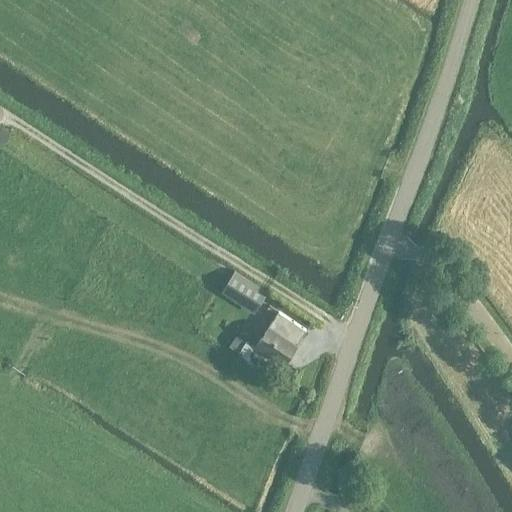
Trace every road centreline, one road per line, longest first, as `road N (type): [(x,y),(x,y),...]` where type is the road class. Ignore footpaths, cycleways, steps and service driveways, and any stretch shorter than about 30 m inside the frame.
road 1 (unclassified): [(292,511),(473,0)]
road 2 (track): [(4,389),(53,321),(77,321),(181,358),(318,437)]
road 3 (unknown): [(399,216),(511,358)]
